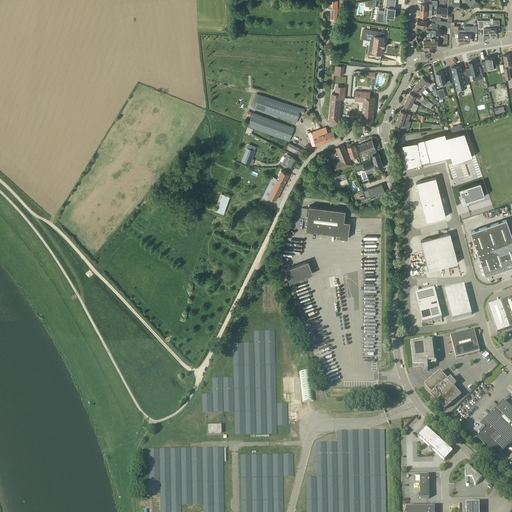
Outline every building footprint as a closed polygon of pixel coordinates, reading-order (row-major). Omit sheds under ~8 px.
[(327,0),(327,8),(331,8),(330,19),(338,19),(338,9),(341,9),(341,1),(327,0)] [(396,9),(385,7),(385,11),(379,10),(378,16),(380,16),(379,22),(387,23),(387,17),(394,18),(396,9)] [(436,16),(447,17),(448,8),(437,7),(436,16)] [(451,27),(451,26),(451,22),(436,20),(435,23),(430,21),(427,21),(418,19),(416,26),(428,28),(428,27),(430,27),(437,29),(438,24),(446,26),(446,27),(451,27)] [(478,25),(478,28),(481,28),(484,28),(484,35),(490,35),(490,24),(484,24),(484,20),(481,20),(478,20),(478,25)] [(493,20),(493,24),(490,24),(490,35),(496,35),(496,27),(499,27),(499,20),(493,20)] [(451,33),(451,37),(455,37),(458,37),(458,40),(464,40),(464,30),(458,30),(458,26),(455,26),(454,26),(451,26),(451,27),(451,33)] [(464,29),(464,30),(464,40),(471,40),(471,32),(474,32),(474,26),(471,26),(471,29),(464,29)] [(363,29),(362,38),(370,40),(372,40),(371,43),(373,44),(373,48),(370,47),(369,54),(369,57),(380,59),(381,59),(381,58),(381,54),(382,47),(384,48),(385,42),(383,42),(384,37),(383,37),(383,33),(363,29)] [(511,68),(510,63),(511,63),(511,61),(511,54),(503,55),(505,64),(504,64),(504,69),(506,80),(511,79),(509,68),(511,68)] [(488,70),(488,68),(496,67),(495,61),(493,61),(492,57),(486,58),(486,61),(481,62),(484,71),(488,70)] [(476,61),(468,63),(470,68),(466,69),(468,77),(472,76),(473,76),(474,80),(483,78),(480,67),(477,67),(476,61)] [(343,75),(344,66),(336,64),(334,74),(343,75)] [(457,66),(451,68),(456,85),(457,90),(458,92),(467,90),(467,87),(465,83),(463,72),(460,73),(458,66),(457,66)] [(444,71),(436,73),(439,83),(439,84),(443,82),(444,86),(451,84),(449,77),(445,78),(443,71),(444,71)] [(418,82),(423,86),(425,89),(428,85),(429,86),(431,84),(423,77),(418,82)] [(420,89),(423,86),(418,82),(413,87),(421,95),(423,92),(420,89)] [(337,121),(339,99),(344,99),(344,93),(345,93),(345,92),(344,92),(345,87),(344,87),(344,89),(336,88),(335,93),(332,93),(329,120),(337,121)] [(375,98),(370,97),(370,92),(355,90),(354,101),(363,102),(362,120),(353,119),(353,122),(355,123),(372,124),(375,98)] [(407,99),(412,102),(414,98),(418,100),(420,98),(410,93),(407,99)] [(259,95),(254,108),(297,122),(300,113),(303,114),(305,110),(259,95)] [(410,106),(412,102),(407,99),(403,106),(413,110),(414,108),(410,106)] [(408,121),(410,117),(411,114),(401,111),(398,118),(406,120),(407,120),(408,121)] [(248,126),(289,141),(294,128),(253,113),(248,126)] [(396,124),(401,126),(401,128),(408,130),(409,126),(406,125),(407,120),(406,120),(398,118),(396,124)] [(313,146),(336,138),(333,131),(327,133),(326,127),(312,132),(311,131),(308,133),(313,146)] [(418,142),(402,145),(406,168),(407,168),(408,167),(412,166),(413,166),(421,164),(421,163),(429,161),(430,161),(451,156),(465,152),(467,158),(473,156),(465,134),(464,132),(446,137),(445,133),(418,140),(418,142)] [(372,140),(366,142),(369,151),(369,152),(370,153),(376,151),(372,140)] [(297,154),(300,147),(288,142),(285,148),(297,154)] [(366,142),(358,146),(361,154),(364,153),(366,158),(368,157),(370,156),(369,154),(370,153),(369,152),(369,151),(366,142)] [(336,147),(336,148),(341,161),(334,164),(336,171),(351,165),(343,144),(336,147)] [(354,145),(347,147),(351,158),(358,156),(354,145)] [(249,168),(255,150),(247,147),(240,165),(249,168)] [(285,157),(287,153),(284,151),(279,159),(281,160),(284,156),(285,157)] [(376,151),(370,153),(370,154),(372,154),(373,157),(372,158),(373,160),(371,160),(372,162),(381,159),(378,152),(377,153),(376,151)] [(285,157),(282,164),(287,167),(289,163),(294,166),(298,159),(289,154),(287,158),(285,157)] [(381,159),(372,162),(373,167),(374,167),(375,171),(380,169),(380,167),(383,166),(381,159)] [(369,160),(363,163),(365,169),(365,170),(366,170),(373,167),(372,162),(371,160),(370,161),(370,160),(369,160)] [(356,172),(362,170),(360,164),(354,166),(356,172)] [(276,181),(268,196),(276,200),(279,195),(283,185),(285,183),(286,179),(287,178),(289,174),(281,170),(277,179),(276,181)] [(426,221),(446,216),(436,177),(416,182),(426,221)] [(459,189),(461,196),(463,196),(465,203),(466,202),(469,201),(485,196),(481,182),(459,189)] [(385,191),(382,184),(372,187),(375,196),(375,195),(385,192),(385,191)] [(225,214),(231,191),(221,188),(215,211),(225,214)] [(375,196),(374,194),(373,190),(364,194),(366,199),(375,196)] [(345,210),(309,206),(306,230),(337,234),(337,237),(348,239),(350,222),(344,221),(345,210)] [(488,226),(504,269),(511,266),(511,235),(506,220),(488,226)] [(486,276),(504,269),(488,226),(471,232),(486,276)] [(458,263),(450,234),(421,241),(428,271),(458,263)] [(463,286),(444,291),(451,320),(471,315),(463,286)] [(434,289),(414,294),(422,324),(442,319),(434,289)] [(511,297),(488,306),(497,333),(511,328),(511,297)] [(453,347),(477,341),(474,330),(450,336),(453,347)] [(413,366),(413,367),(417,366),(417,367),(422,366),(423,372),(428,371),(427,366),(432,365),(432,364),(436,364),(436,363),(435,363),(435,359),(436,359),(435,358),(435,359),(434,355),(435,355),(435,354),(434,354),(434,350),(435,350),(434,350),(433,346),(434,346),(434,345),(433,345),(433,341),(434,341),(433,341),(433,340),(429,341),(429,340),(414,342),(410,343),(411,343),(410,343),(410,344),(411,344),(412,348),(411,348),(412,348),(412,352),(411,352),(411,353),(412,353),(413,357),(412,357),(413,357),(413,361),(412,361),(412,362),(413,361),(413,365),(413,366)] [(477,341),(453,347),(455,354),(456,359),(480,353),(477,344),(477,341)] [(310,371),(299,372),(303,402),(314,401),(310,371)] [(442,391),(453,382),(450,379),(447,381),(440,372),(432,379),(442,391)] [(442,391),(432,379),(424,386),(430,393),(431,393),(435,398),(442,391)] [(442,391),(453,403),(460,396),(453,388),(456,385),(453,382),(442,391)] [(439,403),(445,410),(453,403),(442,391),(435,398),(439,402),(439,403)] [(483,428),(478,433),(479,435),(497,452),(506,442),(509,446),(511,442),(511,409),(503,401),(488,416),(492,419),(483,428)] [(407,425),(410,429),(418,420),(415,416),(407,425)] [(449,450),(426,428),(418,437),(429,448),(432,451),(444,461),(447,458),(453,452),(449,449),(449,450)] [(482,478),(479,476),(468,467),(468,466),(467,466),(466,466),(466,467),(465,467),(465,468),(466,485),(466,486),(467,486),(468,486),(469,486),(474,484),(475,486),(482,478)] [(419,476),(420,499),(429,499),(429,476),(419,476)]
